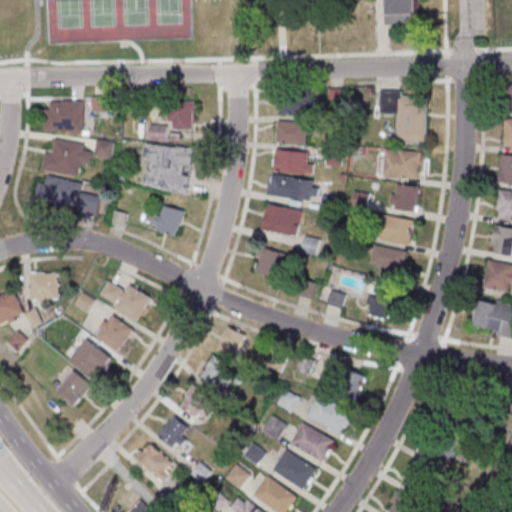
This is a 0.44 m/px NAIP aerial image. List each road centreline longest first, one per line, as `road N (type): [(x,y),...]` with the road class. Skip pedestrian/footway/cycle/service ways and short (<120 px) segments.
road 1 (residential): [(335,511),(386,428),(429,324),(455,219),(464,66)]
road 2 (residential): [(56,484),(125,411),(189,312),(225,208),(236,74)]
road 3 (residential): [(511,367),(364,345),(199,288)]
road 4 (residential): [(236,74),(0,80)]
road 5 (residential): [(464,66),(236,74)]
road 6 (residential): [(199,288),(93,242),(0,252)]
road 7 (secondary): [(79,511),(0,410)]
